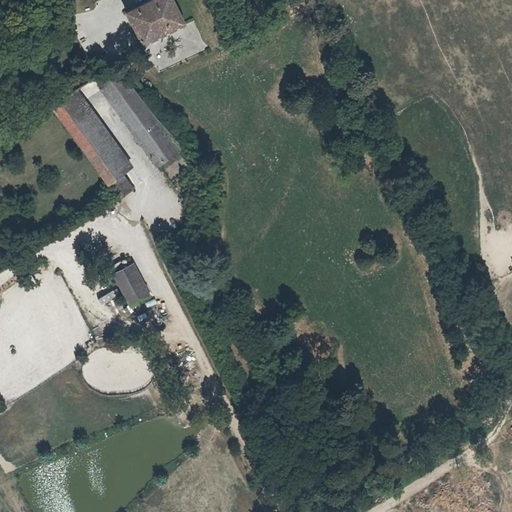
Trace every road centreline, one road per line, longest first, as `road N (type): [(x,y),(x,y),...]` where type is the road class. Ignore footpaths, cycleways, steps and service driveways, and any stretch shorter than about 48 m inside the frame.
road 1 (track): [(277,511),(122,213)]
road 2 (track): [(382,511),(511,416)]
road 3 (unclassified): [(0,280),(122,213)]
